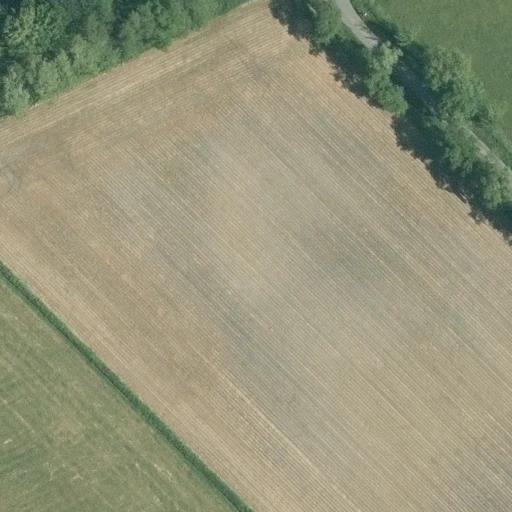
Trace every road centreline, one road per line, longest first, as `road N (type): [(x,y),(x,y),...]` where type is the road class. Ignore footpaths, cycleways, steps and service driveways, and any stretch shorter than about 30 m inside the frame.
road 1 (unclassified): [(511,176),(335,0)]
road 2 (unclassified): [(193,0),(0,86)]
